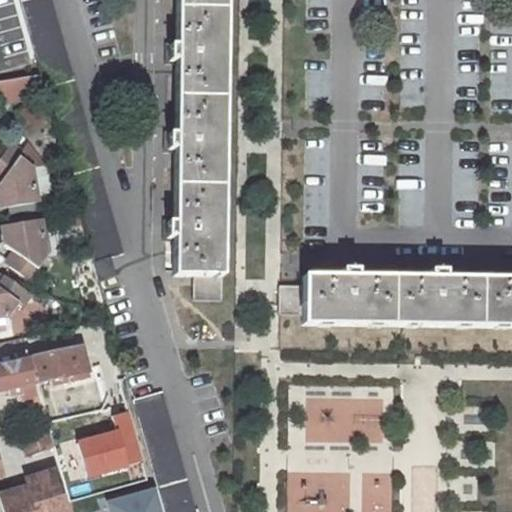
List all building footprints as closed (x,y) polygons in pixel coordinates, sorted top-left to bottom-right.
[(113,257),(127,254),(54,0),(20,0),(99,280),(117,274),(113,257)] [(187,305),(220,302),(224,0),(172,0),(172,45),(165,44),(165,57),(168,57),(167,64),(172,65),(171,132),(165,133),(164,145),(168,145),(168,153),(172,152),(171,221),(163,222),(163,234),(167,233),(167,241),(172,241),(171,275),(187,276),(187,305)] [(22,77),(0,80),(0,81),(4,102),(26,98),(22,77)] [(4,207),(42,201),(37,163),(25,154),(27,149),(15,140),(0,163),(0,168),(8,174),(0,187),(4,207)] [(45,220),(7,226),(10,247),(21,255),(15,266),(40,284),(48,273),(43,269),(51,257),(45,220)] [(0,310),(19,307),(30,292),(5,273),(0,281),(0,310)] [(309,287),(309,331),(511,330),(511,284),(446,285),(446,274),(432,274),(432,278),(428,278),(428,286),(357,286),(357,275),(343,275),(343,280),(340,280),(340,287),(309,287)] [(28,356),(35,385),(88,372),(82,343),(28,356)] [(0,362),(0,392),(35,385),(28,356),(0,362)] [(196,511),(163,392),(133,399),(164,511),(196,511)] [(112,416),(116,430),(126,466),(141,462),(127,412),(112,416)] [(116,430),(74,441),(85,480),(127,468),(126,466),(116,430)] [(23,477),(24,483),(33,511),(67,511),(54,468),(23,477)] [(33,511),(24,483),(0,490),(0,511),(33,511)] [(159,511),(153,488),(102,503),(105,511),(159,511)]
